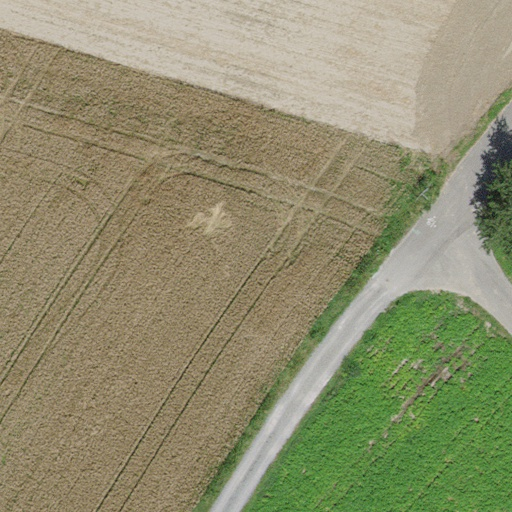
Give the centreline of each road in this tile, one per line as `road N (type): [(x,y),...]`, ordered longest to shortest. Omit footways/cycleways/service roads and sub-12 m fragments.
road 1 (track): [(437,226),(228,511)]
road 2 (track): [(511,132),(437,226)]
